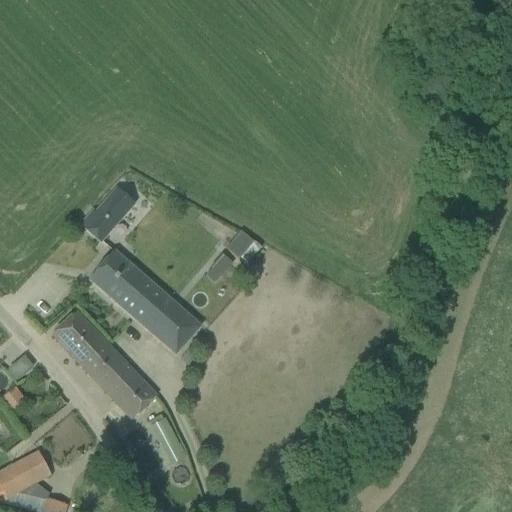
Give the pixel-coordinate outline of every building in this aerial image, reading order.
[(94,212),(81,227),(99,243),(132,206),(116,192),(96,214),(94,212)] [(253,243),(252,244),(237,261),(244,267),(260,249),(253,243)] [(175,359),(200,328),(113,252),(87,282),(175,359)] [(75,313),(51,336),(131,421),(155,399),(75,313)] [(13,389),(0,399),(0,401),(10,414),(24,402),(13,389)] [(165,422),(151,429),(171,468),(186,459),(165,422)] [(37,454),(0,474),(0,505),(18,511),(64,511),(66,508),(47,501),(48,496),(36,486),(51,478),(37,454)]
